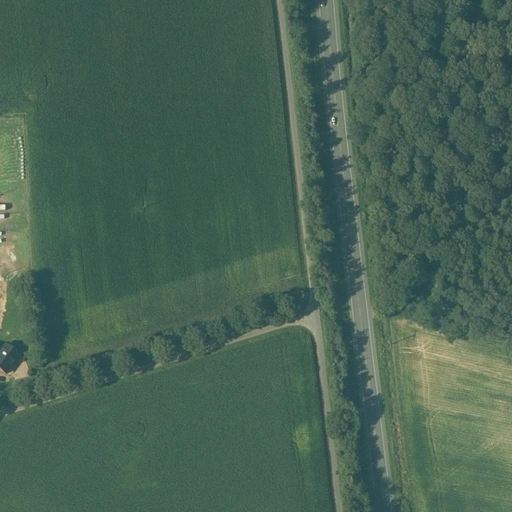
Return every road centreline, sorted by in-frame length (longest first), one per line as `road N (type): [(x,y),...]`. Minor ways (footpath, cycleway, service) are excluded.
road 1 (primary): [(326,0),(383,511)]
road 2 (unclassified): [(0,414),(314,316)]
road 3 (unclassified): [(314,316),(277,0)]
road 4 (unclassified): [(332,511),(314,316)]
